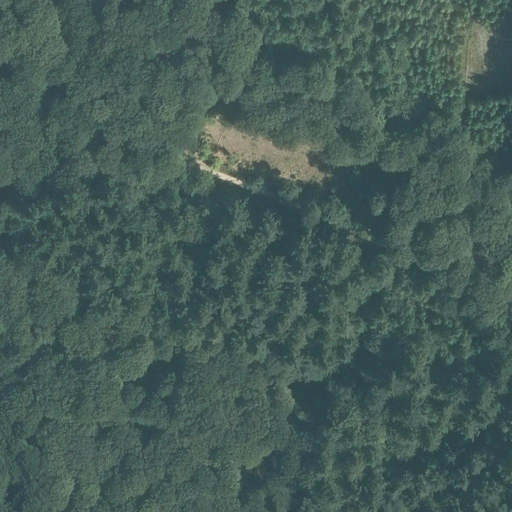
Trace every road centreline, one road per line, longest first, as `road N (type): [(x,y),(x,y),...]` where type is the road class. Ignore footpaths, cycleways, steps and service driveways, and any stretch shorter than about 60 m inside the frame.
road 1 (track): [(0,183),(95,159),(185,164),(339,220),(511,257)]
road 2 (track): [(168,0),(185,164)]
